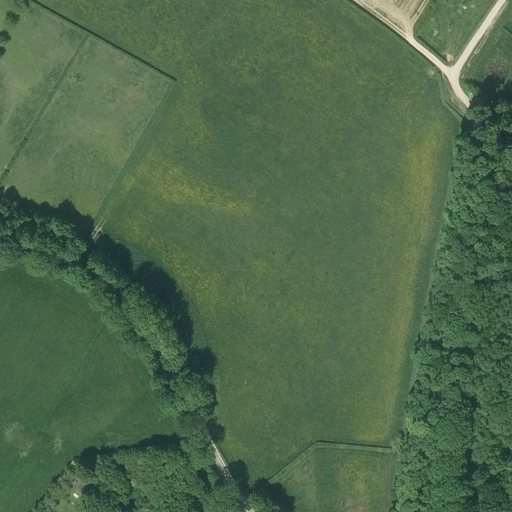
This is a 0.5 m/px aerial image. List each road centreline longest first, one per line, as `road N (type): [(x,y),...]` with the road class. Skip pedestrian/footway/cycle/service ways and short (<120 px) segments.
road 1 (track): [(403,511),(473,125),(468,104)]
road 2 (tertiary): [(249,511),(121,294),(73,260),(0,235)]
road 3 (track): [(501,0),(451,75),(468,104)]
road 4 (track): [(451,75),(354,0)]
